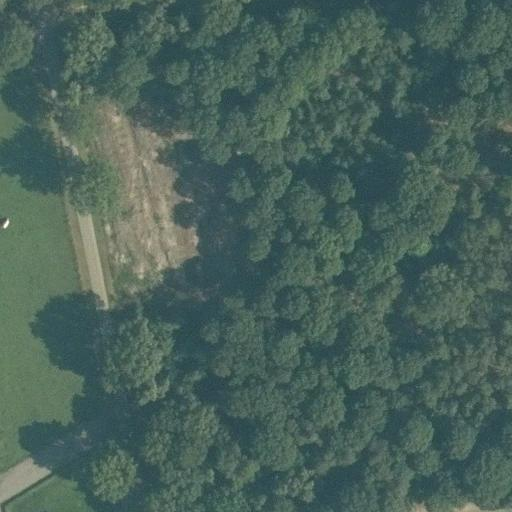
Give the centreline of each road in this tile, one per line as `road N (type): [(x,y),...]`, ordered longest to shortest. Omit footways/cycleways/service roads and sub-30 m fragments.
road 1 (unclassified): [(142,511),(44,30)]
road 2 (track): [(203,0),(32,17)]
